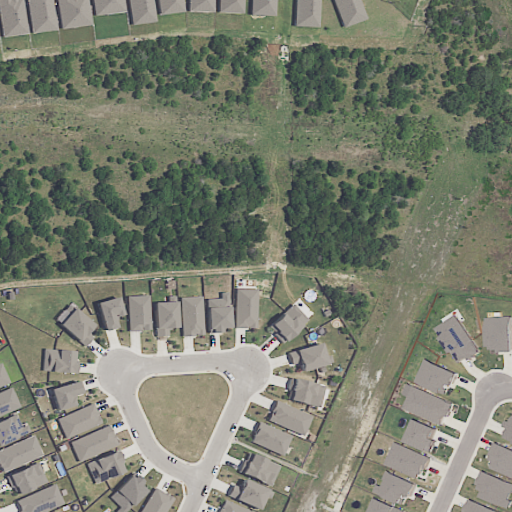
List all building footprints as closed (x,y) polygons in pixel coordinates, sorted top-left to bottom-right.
[(21,0),(0,0),(0,36),(0,37),(25,35),(21,0)] [(55,31),(51,0),(25,0),(30,33),(55,31)] [(121,0),(90,0),(93,17),(124,12),(121,0)] [(126,0),(131,26),(155,22),(151,0),(126,0)] [(187,0),(187,12),(212,12),(212,0),(187,0)] [(218,0),(218,13),(242,14),(242,0),(218,0)] [(293,0),(293,27),(318,28),(318,0),(293,0)] [(331,0),(342,28),(365,20),(357,0),(331,0)] [(255,329),(257,289),(235,289),(234,328),(255,329)] [(207,334),(221,333),(221,328),(229,328),(228,293),(219,293),(219,299),(206,299),(207,334)] [(127,296),(127,332),(149,331),(149,296),(127,296)] [(181,337),(202,336),(201,297),(180,297),(181,337)] [(102,331),(116,329),(114,317),(121,315),(118,298),(96,302),(102,331)] [(154,337),(168,336),(167,329),(176,328),(175,302),(153,303),(154,337)] [(307,320),(291,304),(267,328),(283,343),(307,320)] [(84,347),(93,337),(88,332),(93,325),(73,308),(58,325),(84,347)] [(480,354),(459,315),(437,326),(457,364),(468,358),(469,360),(480,354)] [(511,316),(488,317),(488,352),(511,351),(511,316)] [(298,364),(300,372),(325,365),(320,343),(287,352),(290,366),(298,364)] [(42,373),(74,373),(75,351),(42,350),(42,373)] [(458,373),(426,359),(416,382),(448,396),(458,373)] [(0,363),(0,386),(9,383),(0,363)] [(324,387),(291,378),(285,400),(318,409),(324,387)] [(49,390),(55,411),(73,406),(70,397),(79,394),(75,382),(49,390)] [(445,425),(454,403),(414,386),(405,407),(445,425)] [(0,392),(0,415),(19,407),(10,388),(0,392)] [(302,436),(311,416),(275,401),(267,422),(302,436)] [(55,419),(64,439),(100,424),(92,404),(55,419)] [(0,442),(22,434),(15,415),(0,420),(0,442)] [(432,452),(440,429),(415,420),(406,443),(432,452)] [(282,456),(291,436),(258,423),(250,442),(282,456)] [(77,462),(116,445),(107,426),(68,442),(77,462)] [(0,449),(0,468),(2,472),(41,455),(32,435),(0,449)] [(430,457),(395,442),(386,464),(421,478),(430,457)] [(511,476),(511,448),(499,444),(490,468),(511,476)] [(94,485),(124,471),(115,451),(85,464),(94,485)] [(239,472),(271,486),(279,466),(247,453),(239,472)] [(45,485),(39,464),(6,474),(13,495),(45,485)] [(418,484),(387,470),(377,493),(404,505),(407,497),(411,499),(418,484)] [(511,495),(511,482),(487,472),(478,496),(507,508),(511,495)] [(120,508),(116,511),(125,511),(147,490),(130,475),(108,498),(120,508)] [(258,511),(267,490),(242,479),(238,487),(232,485),(227,497),(258,511)] [(45,511),(63,505),(54,484),(15,501),(19,511),(45,511)] [(402,511),(404,509),(376,499),(371,511),(402,511)] [(250,511),(224,500),(218,511),(250,511)] [(504,511),(472,501),(468,511),(504,511)]
